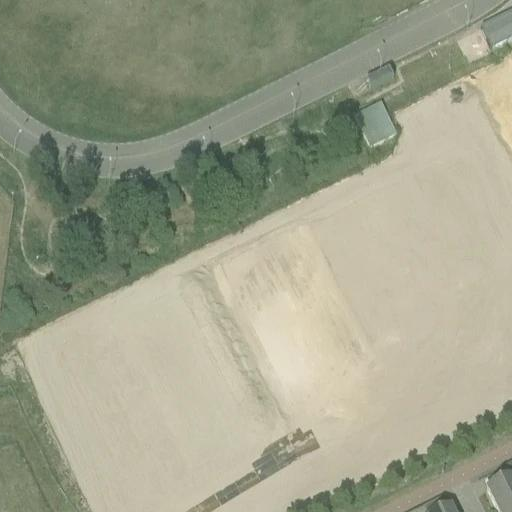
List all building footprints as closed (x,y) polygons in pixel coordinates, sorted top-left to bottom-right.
[(511,6),(511,7),(511,9),(511,15),(479,32),(490,54),(511,43),(511,6)] [(387,74),(364,85),(368,94),(391,82),(387,74)] [(353,121),(368,152),(395,139),(379,108),(353,121)] [(498,128),(489,133),(493,142),(502,137),(498,128)] [(464,146),(455,150),(459,159),(468,155),(464,146)] [(455,150),(446,155),(450,164),(459,159),(455,150)] [(511,171),(511,172),(497,180),(511,210),(511,154),(505,158),(511,171)] [(421,167),(412,172),(417,181),(425,176),(421,167)] [(412,172),(403,176),(408,185),(417,181),(412,172)] [(511,210),(497,180),(475,191),(494,228),(511,219),(511,210)] [(378,189),(369,193),(374,202),(383,198),(378,189)] [(475,191),(454,202),(473,239),(494,228),(475,191)] [(369,193),(360,198),(365,207),(374,202),(369,193)] [(454,202),(432,212),(451,250),(473,239),(454,202)] [(335,211),(326,215),(331,224),(340,219),(335,211)] [(432,212),(411,223),(430,261),(451,250),(432,212)] [(326,215),(317,220),(322,229),(331,224),(326,215)] [(411,223),(390,234),(409,271),(430,261),(411,223)] [(292,232),(283,237),(288,246),(297,241),(292,232)] [(390,234),(368,245),(387,282),(409,271),(390,234)] [(283,237),(275,241),(279,250),(288,246),(283,237)] [(368,245),(347,256),(366,293),(387,282),(368,245)] [(250,254),(241,258),(245,267),(254,263),(250,254)] [(347,256),(325,266),(344,304),(366,293),(347,256)] [(325,266),(304,277),(323,315),(344,304),(325,266)] [(304,277),(282,288),(301,326),(323,315),(304,277)] [(260,281),(242,291),(263,332),(275,326),(281,336),(301,326),(282,288),(267,296),(260,281)] [(511,338),(508,330),(500,333),(506,344),(511,340),(511,338)] [(464,339),(432,356),(443,376),(475,360),(464,339)] [(475,360),(443,376),(452,395),(484,379),(475,360)] [(397,373),(372,386),(386,413),(411,400),(397,373)] [(484,379),(452,395),(462,414),(494,398),(484,379)] [(494,398),(462,414),(472,435),(504,418),(494,398)] [(411,400),(386,413),(399,438),(424,426),(411,400)] [(359,413),(352,416),(357,427),(364,423),(359,413)] [(310,418),(285,430),(298,457),(323,444),(310,418)] [(346,419),(339,423),(344,434),(352,430),(346,419)] [(424,426),(399,438),(412,465),(437,452),(424,426)] [(372,438),(365,442),(370,453),(377,449),(372,438)] [(323,444),(298,457),(311,483),(336,470),(323,444)] [(359,445),(352,448),(357,459),(365,456),(359,445)] [(377,449),(370,453),(376,464),(383,460),(377,449)] [(365,456),(357,459),(363,470),(370,466),(365,456)] [(508,481),(484,493),(493,511),(495,511),(511,503),(511,465),(503,470),(508,481)] [(336,470),(311,483),(324,509),(349,497),(336,470)] [(511,511),(511,503),(495,511),(511,511)]
